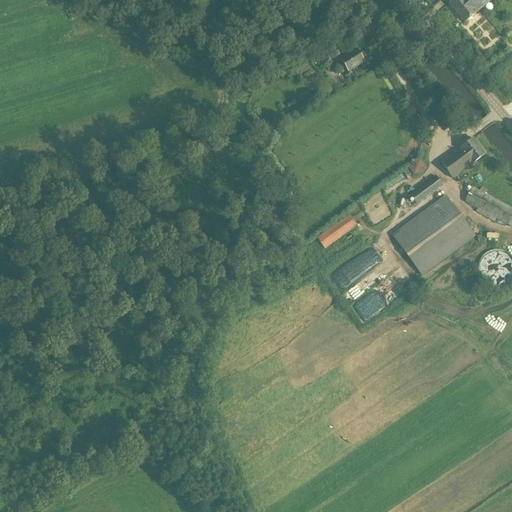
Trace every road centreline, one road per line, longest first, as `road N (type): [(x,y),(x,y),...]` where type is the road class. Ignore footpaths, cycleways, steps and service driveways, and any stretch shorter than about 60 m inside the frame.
road 1 (track): [(472,130),(444,147),(351,0)]
road 2 (track): [(292,275),(401,215),(397,196),(433,167)]
road 3 (track): [(511,299),(462,312),(428,299),(378,230)]
road 4 (tertiary): [(499,111),(408,0)]
road 5 (track): [(444,147),(431,161),(456,202),(511,229)]
